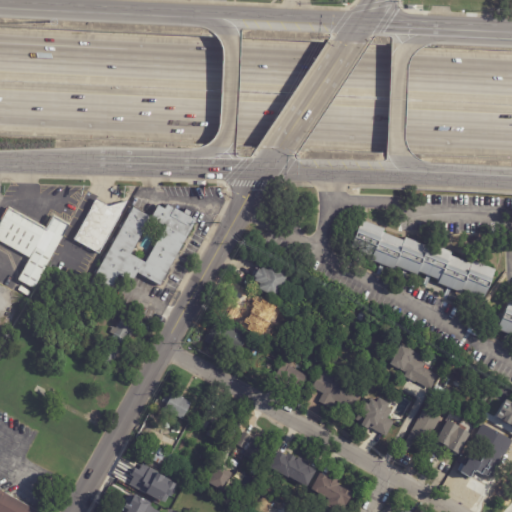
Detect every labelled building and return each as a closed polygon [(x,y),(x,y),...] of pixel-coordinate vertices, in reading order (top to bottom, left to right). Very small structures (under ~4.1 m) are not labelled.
[(128,203),(99,255),(73,241),(96,201),(109,208),(128,203)] [(196,222),(159,286),(138,273),(133,282),(120,275),(113,287),(111,285),(105,295),(89,285),(134,208),(151,218),(159,206),(165,209),(168,205),(183,213),(186,207),(193,212),(189,218),(197,222),(196,222)] [(42,227),(47,229),(54,216),(70,226),(34,289),(18,280),(31,258),(0,240),(0,224),(10,208),(42,227)] [(448,249),(455,252),(453,255),(475,264),(476,260),(499,270),(487,299),(465,290),(463,293),(441,284),(442,280),(421,272),(420,275),(397,266),(396,269),(373,260),(375,256),(353,247),(365,220),(387,229),(386,232),(407,240),(409,237),(430,246),(432,242),(448,249)] [(277,298),(260,288),(263,283),(252,277),(256,270),(259,272),(262,268),(264,269),(265,267),(270,270),(273,265),(290,276),(277,298)] [(252,300),(249,304),(250,304),(239,322),(224,313),(228,307),(226,306),(230,299),(232,300),(238,290),(252,299),(252,300)] [(511,301),(511,336),(497,330),(510,301),(511,301)] [(364,308),(370,311),(364,321),(359,318),(364,308)] [(131,339),(129,338),(128,339),(126,338),(121,347),(122,348),(111,368),(96,360),(99,354),(102,356),(110,342),(112,342),(115,337),(110,334),(114,327),(117,329),(125,315),(140,323),(131,339)] [(250,335),(244,347),(232,341),(228,348),(217,342),(227,323),(250,335)] [(430,390),(415,381),(414,383),(408,379),(404,377),(406,373),(391,364),(403,344),(414,351),(414,352),(421,356),(418,361),(424,364),(422,367),(438,377),(430,390)] [(88,354),(90,349),(98,353),(95,358),(88,354)] [(432,396),(444,374),(443,374),(452,357),(458,361),(449,377),(451,378),(444,390),(446,391),(441,401),(432,396)] [(293,362),(291,366),(309,376),(300,391),(276,378),(287,359),(293,362)] [(463,378),(469,366),(474,369),(468,381),(463,378)] [(361,397),(349,419),(340,414),(344,406),(337,402),(332,410),(319,403),(324,394),(313,388),(323,370),(336,377),(334,381),(361,397)] [(181,397),(182,397),(185,398),(185,399),(193,403),(184,420),(165,409),(168,405),(163,402),(169,390),(181,397)] [(386,437),(369,427),(369,429),(362,425),(363,424),(355,420),(363,407),(364,408),(366,403),(370,405),(372,400),(378,402),(380,398),(390,404),(388,408),(392,410),(387,419),(394,422),(386,437)] [(427,448),(415,441),(407,454),(401,451),(428,405),(440,411),(437,416),(443,419),(435,433),(436,433),(427,448)] [(220,442),(208,435),(213,424),(211,422),(208,429),(200,425),(207,411),(225,421),(227,419),(231,421),(220,442)] [(484,430),(477,427),(481,420),(487,423),(484,430)] [(454,455),(452,454),(445,450),(445,449),(436,443),(449,421),(461,428),(461,429),(471,435),(460,455),(458,454),(456,457),(454,455)] [(161,432),(148,429),(145,439),(158,442),(161,432)] [(250,435),(263,442),(265,438),(268,440),(257,462),(245,456),(248,451),(245,449),(238,445),(244,432),(250,435)] [(502,453),(490,476),(474,468),(488,439),(498,444),(495,450),(502,453)] [(151,449),(156,451),(152,457),(148,455),(151,449)] [(305,487),(314,470),(277,450),(268,468),(305,487)] [(157,453),(165,458),(166,456),(170,458),(165,467),(153,460),(157,453)] [(176,483),(138,464),(127,485),(165,504),(176,483)] [(233,473),(231,477),(232,478),(225,491),(211,483),(220,466),(233,473)] [(341,511),(350,492),(335,485),(337,481),(318,472),(310,490),(326,498),(322,505),(336,511),(341,511)] [(0,511),(0,492),(34,511),(0,511)] [(127,507),(125,511),(148,511),(152,505),(129,494),(124,506),(127,507)]
